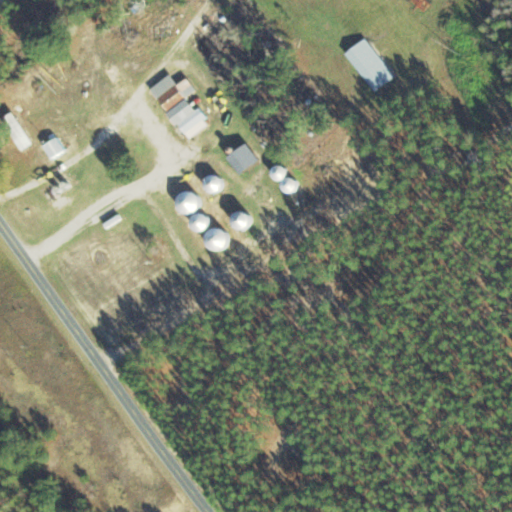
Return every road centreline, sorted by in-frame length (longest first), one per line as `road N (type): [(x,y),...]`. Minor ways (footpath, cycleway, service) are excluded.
road 1 (residential): [(511,326),(51,298)]
road 2 (residential): [(207,511),(0,223)]
